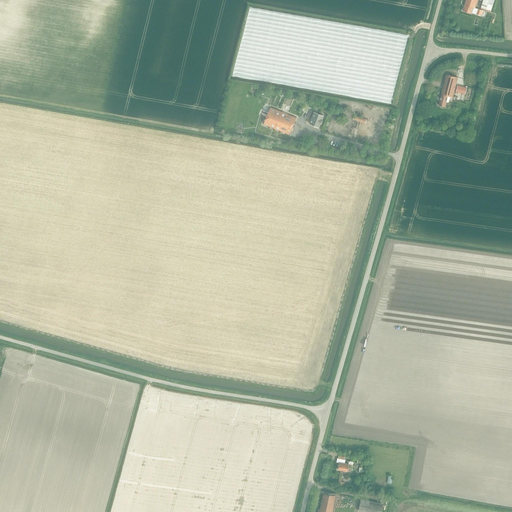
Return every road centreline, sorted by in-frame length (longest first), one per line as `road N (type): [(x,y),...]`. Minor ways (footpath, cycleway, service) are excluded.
road 1 (unclassified): [(327,412),(423,71)]
road 2 (unclassified): [(327,412),(187,388),(0,335)]
